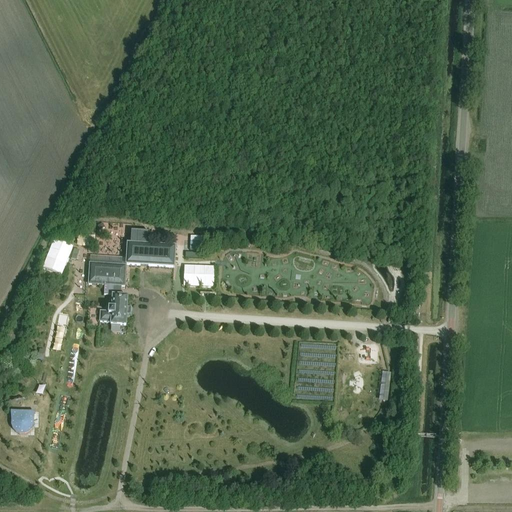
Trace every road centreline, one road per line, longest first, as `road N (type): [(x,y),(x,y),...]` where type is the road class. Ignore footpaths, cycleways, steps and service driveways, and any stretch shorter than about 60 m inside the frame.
road 1 (unclassified): [(437,511),(470,0)]
road 2 (track): [(180,317),(150,343),(118,498),(87,511)]
